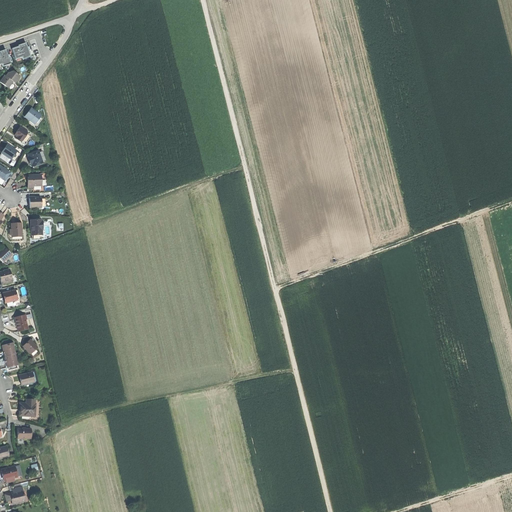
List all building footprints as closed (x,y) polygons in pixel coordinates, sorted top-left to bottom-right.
[(18,46),(18,47),(15,48),(12,49),(15,60),(22,57),(23,60),(30,57),(28,50),(25,43),(18,46)] [(0,51),(0,64),(2,64),(3,67),(10,64),(5,50),(0,51)] [(0,82),(8,88),(13,82),(15,83),(17,81),(20,77),(13,72),(9,73),(6,76),(5,75),(0,82)] [(42,116),(32,108),(28,113),(25,117),(29,119),(30,118),(36,123),(42,116)] [(18,131),(15,135),(19,138),(17,140),(21,142),(23,141),(24,141),(29,133),(20,127),(18,131)] [(2,153),(12,160),(18,151),(8,145),(5,149),(2,153)] [(33,164),(34,167),(44,163),(39,151),(29,154),(30,157),(33,164)] [(0,176),(6,181),(11,173),(0,165),(0,176)] [(28,184),(28,189),(34,188),(34,186),(42,186),(42,182),(41,182),(41,175),(30,175),(30,179),(28,180),(28,184)] [(31,202),(31,207),(43,207),(43,198),(35,198),(31,198),(31,202)] [(35,220),(31,220),(31,234),(42,234),(42,230),(43,230),(42,221),(41,221),(41,220),(35,220)] [(13,230),(13,235),(23,235),(22,224),(17,224),(12,224),(13,230)] [(0,257),(1,259),(4,263),(13,255),(6,247),(0,252),(0,257)] [(10,270),(0,272),(0,276),(0,278),(1,282),(12,279),(10,270)] [(18,289),(16,290),(18,300),(7,303),(8,307),(22,303),(18,289)] [(6,297),(7,303),(18,300),(16,290),(5,293),(6,297)] [(17,324),(18,331),(28,329),(26,320),(25,316),(15,318),(17,324)] [(26,344),(23,347),(31,354),(37,347),(30,340),(26,344)] [(4,352),(5,357),(16,354),(15,353),(13,343),(3,346),(4,352)] [(18,365),(16,354),(5,357),(6,363),(7,367),(18,365)] [(21,381),(23,385),(35,382),(33,373),(20,376),(21,381)] [(24,404),(20,404),(20,409),(20,416),(35,417),(35,404),(27,404),(24,404)] [(31,429),(18,429),(18,433),(18,439),(31,439),(31,429)] [(0,448),(0,458),(9,456),(8,451),(7,447),(0,448)] [(15,466),(2,470),(4,475),(5,480),(7,479),(15,477),(18,477),(15,466)] [(6,499),(7,501),(12,500),(13,504),(17,503),(17,502),(23,501),(22,496),(24,495),(23,491),(14,493),(5,495),(6,499)]
